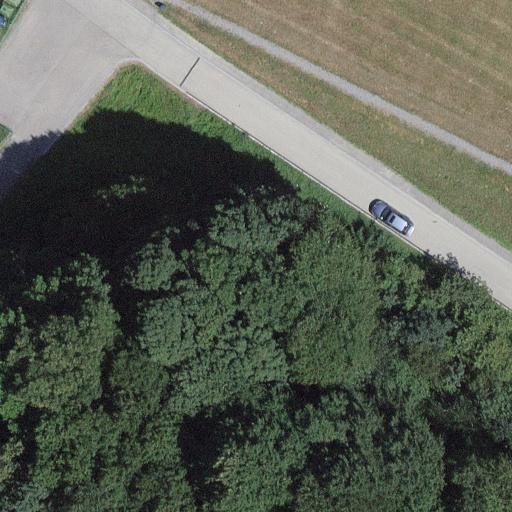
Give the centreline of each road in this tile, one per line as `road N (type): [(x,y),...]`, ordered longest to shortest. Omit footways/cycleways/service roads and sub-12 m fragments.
road 1 (unclassified): [(122,26),(511,290)]
road 2 (unclassified): [(0,179),(122,26)]
